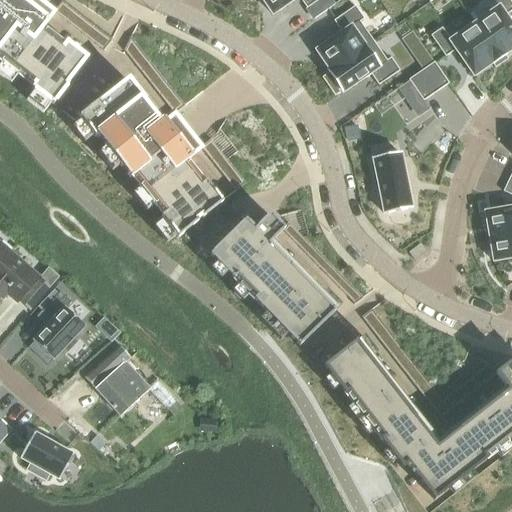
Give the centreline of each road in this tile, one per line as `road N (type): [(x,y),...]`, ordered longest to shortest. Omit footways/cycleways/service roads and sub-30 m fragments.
road 1 (residential): [(154,0),(259,58),(294,95),(343,223),(389,273),(435,301)]
road 2 (residential): [(435,301),(466,160),(511,105)]
